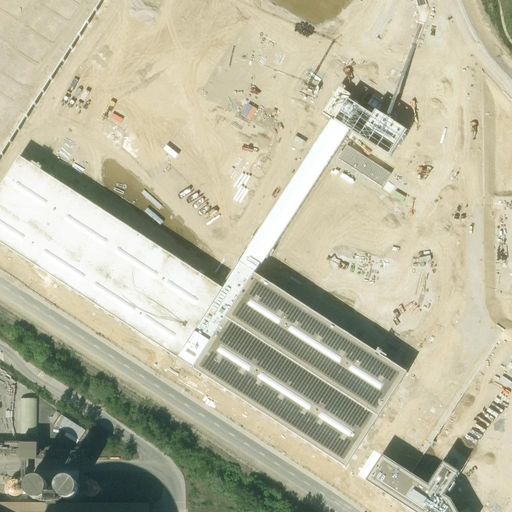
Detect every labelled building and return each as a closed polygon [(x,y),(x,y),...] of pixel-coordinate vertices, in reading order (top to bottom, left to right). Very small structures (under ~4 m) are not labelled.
[(424,25),(418,23),(412,40),(418,42),(424,25)] [(352,97),(339,88),(322,114),(389,157),(406,131),(376,111),(373,116),(349,101),(352,97)] [(391,175),(347,146),(339,159),(383,188),(391,175)] [(223,289),(20,158),(0,189),(0,243),(178,359),(179,358),(194,368),(193,369),(346,468),(407,374),(255,275),(256,273),(240,263),(223,289)] [(34,458),(34,440),(11,440),(11,457),(34,458)] [(52,450),(53,457),(79,457),(79,449),(52,450)] [(429,486),(383,457),(366,482),(413,511),(457,511),(451,501),(444,496),(460,473),(444,462),(429,486)] [(29,485),(67,499),(73,481),(36,467),(29,485)] [(23,474),(4,469),(0,484),(0,487),(19,492),(23,474)] [(150,505),(0,503),(0,511),(149,511),(150,511),(150,505)]
